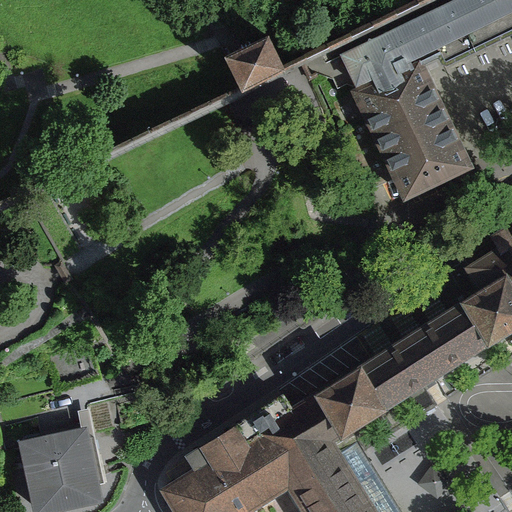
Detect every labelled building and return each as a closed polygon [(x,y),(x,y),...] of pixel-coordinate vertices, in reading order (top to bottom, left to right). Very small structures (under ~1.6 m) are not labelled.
[(404,196),(471,164),(465,152),(424,66),(435,61),(511,24),(511,0),(466,0),(347,56),(355,73),(363,89),(355,93),(404,196)] [(284,70),(269,38),(243,50),(226,58),(241,90),(259,82),(284,70)] [(481,292),(506,276),(511,285),(511,233),(509,228),(492,239),(498,248),(466,267),(481,292)] [(481,292),(454,309),(481,354),(511,334),(511,285),(506,276),(481,292)] [(372,511),(331,446),(481,354),(454,309),(290,410),(283,399),(185,459),(192,471),(162,490),(176,511),(248,511),(288,488),(303,511),(372,511)] [(47,511),(100,503),(88,433),(20,445),(32,511),(47,511)]
